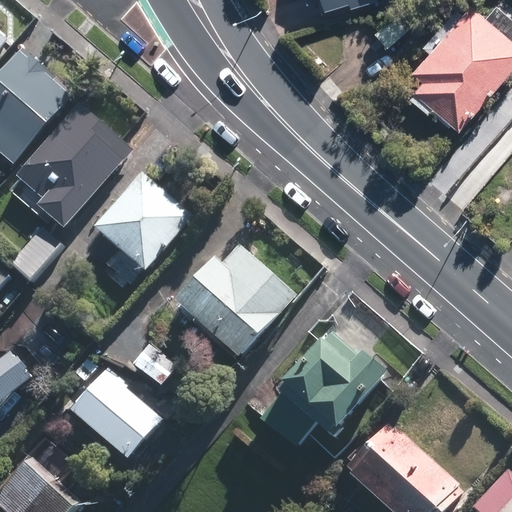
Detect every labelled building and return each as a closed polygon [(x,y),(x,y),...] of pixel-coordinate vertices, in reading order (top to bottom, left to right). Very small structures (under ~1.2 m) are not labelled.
[(314,0),(320,17),(346,9),(347,14),(374,5),(372,0),(373,0),(314,0)] [(411,94),(458,136),(511,74),(511,47),(469,9),(454,25),(447,18),(417,52),(424,57),(406,78),(417,87),(411,94)] [(400,15),(371,38),(383,53),(412,30),(400,15)] [(0,55),(17,36),(0,20),(0,55)] [(82,91),(29,48),(0,82),(0,149),(20,165),(82,91)] [(47,204),(74,227),(143,145),(89,100),(25,176),(52,198),(47,204)] [(149,169),(103,224),(156,268),(202,213),(149,169)] [(17,263),(39,281),(71,242),(49,224),(17,263)] [(223,253),(171,317),(206,345),(221,327),(254,355),(309,289),(248,239),(231,260),(223,253)] [(0,259),(0,294),(17,274),(0,259)] [(341,329),(268,417),(303,446),(327,417),(347,434),(400,370),(371,346),(367,351),(341,329)] [(22,349),(0,366),(0,410),(43,376),(22,349)] [(110,366),(79,407),(142,455),(173,414),(110,366)] [(400,419),(357,464),(407,511),(451,511),(474,488),(400,419)] [(44,452),(5,494),(24,511),(82,511),(94,499),(44,452)] [(511,511),(511,471),(482,505),(489,511),(511,511)]
